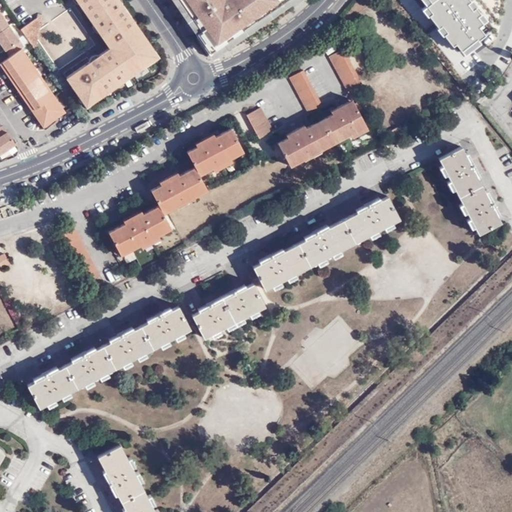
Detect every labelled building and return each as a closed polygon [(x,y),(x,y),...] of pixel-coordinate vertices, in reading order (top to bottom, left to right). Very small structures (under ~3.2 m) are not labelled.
[(127,20),(131,17),(119,0),(83,0),(99,23),(94,26),(109,48),(95,57),(98,62),(94,64),(91,60),(66,77),(83,103),(101,90),(109,84),(112,88),(129,76),(127,72),(146,58),(148,50),(127,20)] [(77,0),(94,26),(99,23),(83,0),(77,0)] [(290,0),(174,0),(213,55),(290,0)] [(420,0),(427,8),(423,11),(429,19),(431,17),(441,29),(438,31),(443,37),(445,36),(455,49),(457,48),(466,59),(482,46),(480,42),(486,37),(480,31),(489,23),(470,0),(420,0)] [(0,12),(0,42),(7,52),(21,43),(0,12)] [(33,43),(36,48),(38,41),(42,14),(36,18),(23,27),(29,37),(33,43)] [(140,30),(131,17),(127,20),(148,50),(146,58),(127,72),(129,76),(148,63),(151,58),(152,52),(150,45),(140,30)] [(29,37),(23,27),(21,29),(28,38),(29,37)] [(490,42),(487,45),(496,59),(501,56),(490,42)] [(7,52),(10,56),(18,51),(22,48),(24,47),(21,43),(7,52)] [(342,46),(328,53),(346,88),(360,81),(342,46)] [(65,112),(24,50),(19,53),(61,115),(65,112)] [(0,62),(0,65),(1,66),(19,53),(18,51),(10,56),(0,62)] [(19,53),(1,66),(3,70),(6,67),(20,88),(17,89),(21,95),(24,93),(31,104),(28,105),(37,118),(39,116),(45,125),(61,115),(19,53)] [(6,67),(3,70),(17,89),(20,88),(6,67)] [(303,67),(289,75),(307,109),(321,102),(303,67)] [(104,94),(112,88),(109,84),(101,90),(104,94)] [(474,90),(469,94),(474,100),(479,97),(474,90)] [(24,93),(21,95),(28,105),(31,104),(24,93)] [(349,97),(334,105),(335,107),(329,111),(303,125),(297,129),(295,126),(288,129),(290,132),(285,135),(275,141),(287,164),(347,132),(363,123),(349,97)] [(260,105),(247,112),(259,135),(272,128),(260,105)] [(43,127),(45,125),(39,116),(37,118),(43,127)] [(365,126),(363,123),(347,132),(349,135),(365,126)] [(210,138),(208,134),(201,138),(202,142),(196,145),(186,150),(194,164),(179,173),(173,176),(172,173),(164,177),(166,180),(161,183),(151,189),(159,203),(143,212),(135,217),(133,214),(124,220),(125,222),(110,231),(121,254),(140,243),(158,233),(172,226),(163,211),(207,188),(199,173),(212,165),(229,156),(244,148),(231,125),(216,134),(210,138)] [(0,153),(15,144),(7,132),(3,135),(0,130),(0,153)] [(461,146),(438,157),(441,163),(437,165),(442,173),(445,171),(448,176),(445,178),(450,188),(454,186),(460,200),(457,202),(463,213),(466,210),(469,217),(466,218),(471,228),(475,227),(477,233),(500,221),(497,214),(500,213),(488,189),(484,191),(476,174),(479,173),(467,148),(463,151),(461,146)] [(232,159),(229,156),(212,165),(214,168),(232,159)] [(379,196),(355,208),(357,211),(324,228),(322,225),(301,236),(303,239),(277,253),(276,250),(255,260),(257,263),(252,265),(264,289),(273,284),(275,287),(281,284),(279,281),(286,278),(287,281),(294,278),(292,274),(314,263),(315,266),(324,262),(322,258),(328,255),(330,258),(340,253),(338,250),(368,234),(369,238),(375,235),(374,231),(381,228),(382,232),(394,225),(392,222),(399,218),(387,195),(380,199),(379,196)] [(73,223),(60,230),(87,280),(101,274),(73,223)] [(160,238),(158,233),(140,243),(142,247),(160,238)] [(7,255),(0,258),(0,263),(2,268),(12,264),(7,255)] [(246,283),(195,308),(197,312),(191,314),(203,337),(209,334),(211,337),(219,334),(217,329),(223,327),(225,330),(244,321),(242,317),(248,314),(250,317),(259,313),(257,309),(264,306),(252,282),(248,285),(246,283)] [(173,305),(150,317),(151,320),(136,328),(133,325),(112,336),(113,340),(95,349),(94,346),(71,357),(72,361),(55,370),(53,367),(33,378),(34,381),(27,385),(38,407),(44,403),(46,406),(56,401),(55,398),(60,395),(62,398),(74,392),(72,388),(85,382),(87,385),(98,380),(96,376),(101,373),(103,377),(111,373),(109,369),(123,362),(125,366),(133,362),(131,358),(137,355),(138,358),(149,353),(147,350),(159,344),(160,347),(170,342),(169,338),(177,334),(178,338),(187,334),(185,330),(189,328),(178,306),(174,309),(173,305)] [(338,321),(293,363),(313,384),(359,342),(338,321)] [(119,443),(97,455),(105,469),(101,471),(114,496),(118,493),(125,507),(121,509),(122,511),(159,511),(156,511),(155,511),(153,507),(156,505),(151,495),(147,498),(139,481),(142,480),(138,471),(135,473),(130,463),(133,462),(129,455),(126,456),(119,443)]
